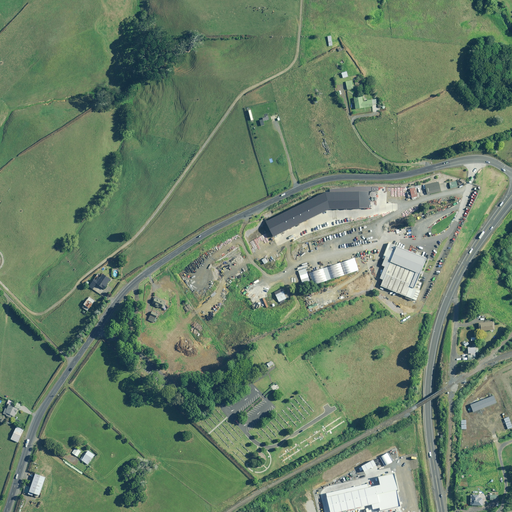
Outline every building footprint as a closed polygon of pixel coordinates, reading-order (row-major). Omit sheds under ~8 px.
[(351,80),(344,81),(346,90),(353,88),(351,80)] [(376,104),(375,100),(362,101),(361,97),(352,98),(354,109),(371,106),(371,104),(376,104)] [(439,181),(425,184),(428,194),(441,191),(439,181)] [(325,192),(265,220),(274,236),(328,209),(370,208),(369,192),(377,192),(378,187),(331,188),(331,192),(325,192)] [(410,296),(427,255),(385,238),(379,253),(384,255),(376,274),(383,277),(380,284),(410,296)] [(307,274),(311,285),(342,273),(338,262),(307,274)] [(89,286),(101,295),(106,294),(107,292),(104,290),(111,279),(102,273),(101,275),(98,273),(89,286)] [(280,290),(275,292),(279,302),(288,297),(284,291),(281,292),(280,290)] [(95,300),(89,296),(82,307),(88,311),(95,300)] [(154,304),(153,305),(159,308),(160,307),(163,308),(166,301),(154,296),(151,303),(154,304)] [(159,314),(152,311),(148,320),(155,323),(159,314)] [(493,321),(477,323),(477,331),(493,330),(493,321)] [(492,402),(488,392),(467,401),(471,411),(492,402)] [(22,404),(16,402),(14,407),(9,405),(7,408),(6,408),(4,413),(6,414),(6,416),(11,418),(12,415),(15,416),(18,408),(20,409),(22,404)] [(25,430),(17,426),(11,439),(18,442),(25,430)] [(81,450),(76,447),(72,453),(77,456),(81,450)] [(96,455),(88,450),(84,457),(82,456),(80,459),(89,465),(96,455)] [(46,477),(35,473),(30,491),(29,491),(28,494),(33,495),(34,493),(40,495),(46,477)] [(325,493),(328,511),(340,511),(371,505),(372,511),(402,506),(395,474),(378,477),(379,481),(325,493)] [(481,502),(481,501),(482,501),(482,498),(481,498),(477,498),(478,495),(469,494),(469,504),(481,505),(482,505),(482,502),(481,502)] [(37,511),(40,511),(42,508),(38,506),(39,502),(35,501),(31,511),(34,511),(35,511),(36,511),(37,511)]
